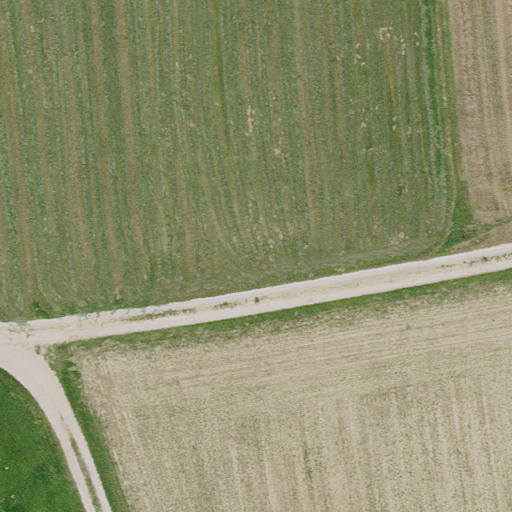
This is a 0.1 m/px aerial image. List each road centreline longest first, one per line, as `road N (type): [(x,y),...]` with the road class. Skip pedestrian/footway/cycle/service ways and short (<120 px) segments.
road 1 (track): [(511,257),(154,321),(0,338)]
road 2 (track): [(0,342),(46,383),(102,511)]
